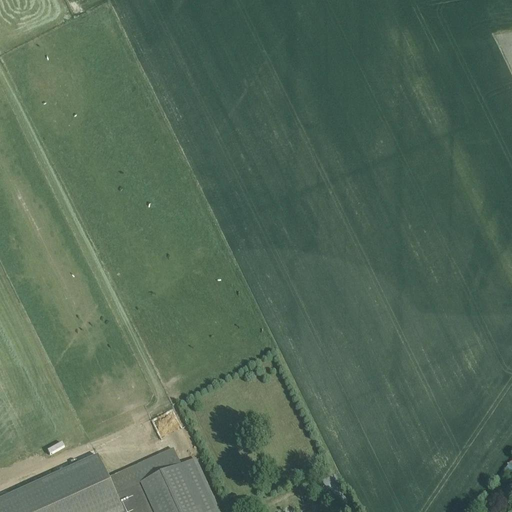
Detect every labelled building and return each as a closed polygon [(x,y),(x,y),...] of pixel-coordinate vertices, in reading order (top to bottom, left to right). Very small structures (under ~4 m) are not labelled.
[(142,464),(108,480),(116,497),(141,486),(152,511),(218,511),(197,464),(196,461),(187,464),(181,467),(180,464),(173,450),(142,464)] [(83,464),(0,501),(0,511),(152,511),(141,486),(116,497),(116,498),(108,480),(98,458),(83,464)] [(52,476),(67,471),(65,466),(50,471),(52,476)] [(46,473),(35,477),(37,483),(48,479),(46,473)] [(337,478),(331,480),(337,492),(342,490),(337,478)]
